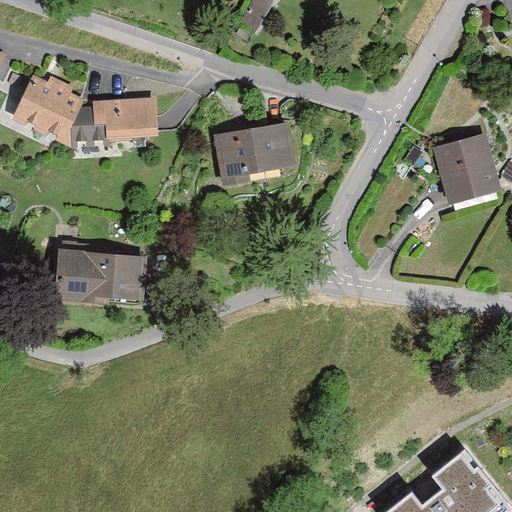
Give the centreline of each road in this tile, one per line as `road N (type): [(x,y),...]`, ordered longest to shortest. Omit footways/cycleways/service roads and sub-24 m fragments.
road 1 (residential): [(384,115),(14,0)]
road 2 (residential): [(317,268),(90,374),(0,346)]
road 3 (residential): [(511,305),(317,268)]
road 4 (residential): [(317,268),(384,115)]
road 5 (residential): [(384,115),(452,0)]
